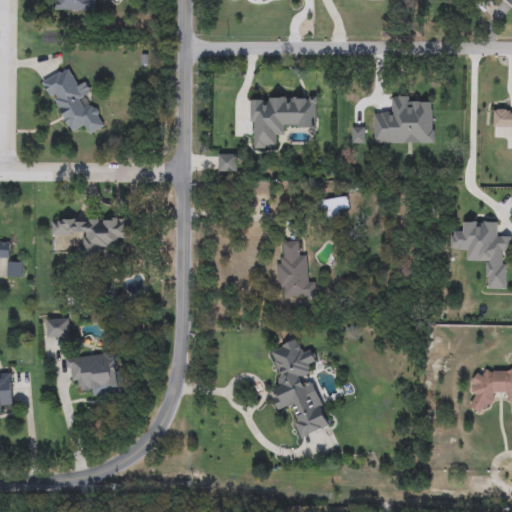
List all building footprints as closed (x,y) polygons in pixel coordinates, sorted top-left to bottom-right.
[(96,0),(96,11),(58,10),(58,0),(96,0)] [(70,134),(42,82),(67,68),(77,87),(86,82),(92,93),(87,95),(104,127),(87,136),(82,127),(70,134)] [(316,97),(316,127),(284,127),(284,137),(276,137),(276,148),(250,148),(251,97),(316,97)] [(374,144),(374,112),(393,112),(392,97),(417,97),(417,103),(435,103),(435,143),(374,144)] [(353,142),(353,128),(364,128),(363,142),(353,142)] [(237,172),(218,172),(218,154),(237,154),(237,172)] [(348,199),(348,208),(339,208),(339,221),(321,221),(321,199),(348,199)] [(53,218),(128,219),(128,250),(82,250),(82,236),(53,236),(53,218)] [(9,257),(0,256),(0,241),(10,242),(9,257)] [(278,290),(277,262),(285,262),(284,242),(303,241),(304,279),(315,279),(315,297),(284,298),(284,289),(278,290)] [(7,263),(21,263),(22,276),(8,277),(7,263)] [(69,319),(69,337),(47,337),(47,319),(69,319)] [(330,427),(301,437),(290,406),(278,411),(272,393),(284,389),(270,349),(297,340),(301,353),(312,350),(316,361),(308,364),(311,374),(301,377),(304,387),(314,383),(330,427)] [(123,393),(91,397),(90,388),(79,389),(78,379),(68,379),(66,358),(118,352),(123,393)] [(511,406),(506,393),(494,393),(495,405),(481,411),(473,411),(473,373),(509,371),(511,370),(511,406)] [(0,374),(12,374),(12,407),(0,407),(0,374)]
